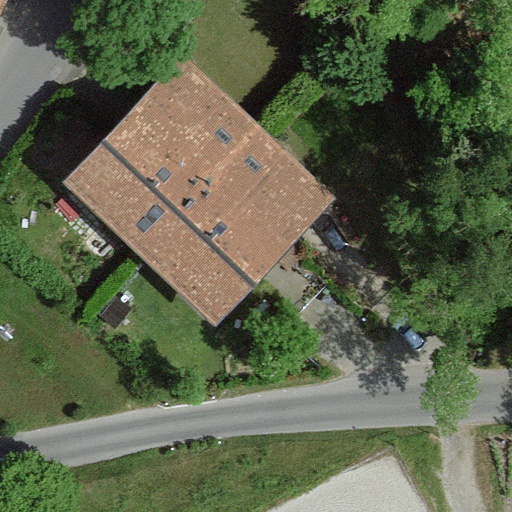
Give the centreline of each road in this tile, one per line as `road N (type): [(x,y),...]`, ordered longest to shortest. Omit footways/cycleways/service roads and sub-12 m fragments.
road 1 (unclassified): [(511,394),(193,421),(0,459)]
road 2 (tertiary): [(67,0),(0,108)]
road 3 (track): [(475,511),(443,396)]
